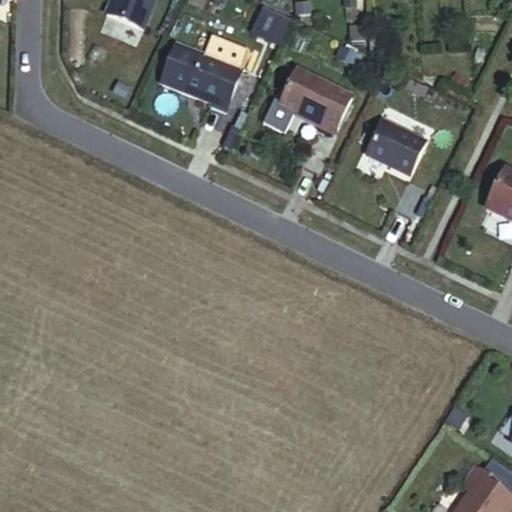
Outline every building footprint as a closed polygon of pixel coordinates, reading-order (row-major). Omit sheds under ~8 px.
[(142,35),(156,0),(113,0),(105,20),(142,35)] [(268,45),(279,24),(266,17),(255,39),(268,45)] [(225,117),(241,74),(176,49),(161,89),(211,108),(210,111),(225,117)] [(351,102),(295,75),(279,109),(318,128),(317,131),(332,139),(351,102)] [(408,179),(424,145),(383,125),(366,159),(408,179)] [(511,174),(502,170),(482,210),(511,224),(511,174)] [(508,511),(511,507),(511,502),(482,483),(485,478),(473,470),(460,489),(469,496),(458,511),(508,511)]
